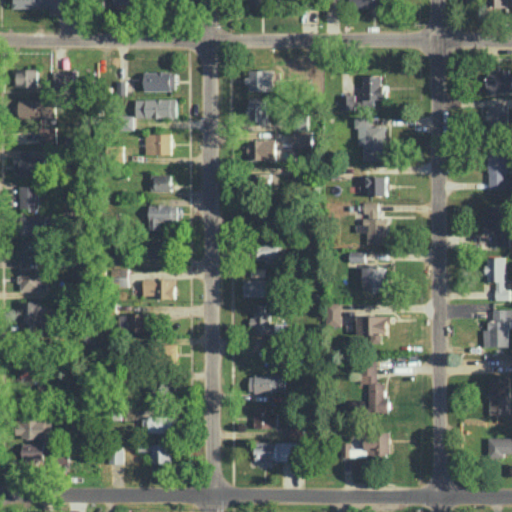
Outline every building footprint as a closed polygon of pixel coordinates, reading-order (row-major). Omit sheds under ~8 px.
[(13,0),(13,8),(75,8),(75,0),(13,0)] [(351,0),(352,8),(385,7),(385,0),(351,0)] [(15,86),(39,86),(38,68),(14,69),(15,86)] [(275,90),(275,69),(249,69),(250,90),(275,90)] [(511,91),(511,70),(500,71),(500,72),(487,73),(488,92),(511,91)] [(146,71),(146,90),(177,89),(177,71),(146,71)] [(383,74),(363,74),(364,99),(384,99),(383,74)] [(342,93),(341,109),(355,109),(356,93),(342,93)] [(57,118),(57,98),(20,98),(20,117),(57,118)] [(177,98),(137,98),(137,117),(178,116),(177,98)] [(268,122),(267,98),(250,99),(251,123),(268,122)] [(509,105),(489,105),(489,133),(509,132),(509,105)] [(364,159),(388,159),(387,124),(374,124),(373,116),(358,116),(358,144),(364,144),(364,159)] [(40,126),(41,143),(57,142),(57,126),(40,126)] [(294,147),(314,147),(313,130),(294,130),(294,147)] [(172,133),(146,133),(147,153),(172,153),(172,133)] [(249,159),(277,160),(277,139),(250,138),(249,159)] [(511,188),(511,175),(508,176),(508,148),(489,148),(489,189),(511,188)] [(15,176),(47,175),(46,155),(15,156),(15,176)] [(278,173),(253,172),(253,187),(278,187),(278,173)] [(152,190),(172,190),(172,173),(151,173),(152,190)] [(388,175),(367,175),(367,181),(361,181),(361,193),(388,193),(388,175)] [(39,184),(20,185),(21,207),(39,206),(39,184)] [(381,201),(365,201),(365,214),(381,215),(381,201)] [(150,204),(150,229),(160,228),(160,220),(180,220),(180,203),(150,204)] [(484,230),(496,230),(496,245),(509,246),(510,204),(488,204),(488,216),(484,216),(484,230)] [(19,234),(45,235),(46,215),(20,214),(19,234)] [(368,243),(389,243),(388,217),(364,217),(365,231),(368,231),(368,243)] [(39,239),(20,240),(21,260),(40,260),(39,239)] [(168,257),(168,239),(157,239),(157,245),(150,245),(150,257),(168,257)] [(265,263),(278,263),(279,245),(255,245),(254,259),(265,259),(265,263)] [(351,260),(367,261),(367,252),(351,252),(351,260)] [(497,298),(511,298),(511,287),(507,287),(507,256),(487,256),(487,280),(496,280),(497,298)] [(386,265),(361,266),(361,290),(387,290),(386,265)] [(42,267),(20,266),(20,290),(41,290),(42,267)] [(130,285),(129,267),(115,268),(116,285),(130,285)] [(251,269),(252,276),(267,275),(266,267),(251,269)] [(176,297),(176,278),(144,278),(145,294),(155,294),(155,298),(176,297)] [(244,295),(275,294),(275,279),(244,279),(244,295)] [(19,316),(22,316),(21,331),(41,331),(42,300),(19,300),(19,316)] [(342,301),(327,302),(328,325),(343,324),(342,301)] [(266,303),(255,303),(255,317),(250,317),(250,333),(284,334),(285,323),(271,322),(271,311),(266,311),(266,303)] [(511,307),(494,308),(494,319),(489,320),(489,328),(485,328),(485,346),(510,345),(510,321),(511,320),(511,307)] [(120,329),(130,329),(130,313),(119,314),(120,329)] [(148,331),(148,313),(131,313),(131,331),(148,331)] [(359,315),(358,334),(372,334),(372,342),(383,342),(383,333),(390,333),(390,315),(359,315)] [(168,361),(179,359),(176,341),(165,343),(168,361)] [(21,378),(40,378),(41,358),(22,358),(21,378)] [(370,382),(370,412),(389,412),(389,396),(386,396),(386,382),(378,382),(378,360),(362,360),(362,382),(370,382)] [(283,391),(283,374),(250,373),(250,391),(283,391)] [(511,376),(490,376),(491,414),(511,413),(511,376)] [(53,384),(39,384),(39,394),(53,395),(53,384)] [(255,427),(277,427),(276,406),(255,406),(255,427)] [(178,432),(178,416),(144,415),(144,431),(178,432)] [(53,436),(52,418),(16,419),(17,437),(53,436)] [(73,419),(72,430),(88,430),(89,420),(73,419)] [(390,431),(366,431),(367,454),(391,454),(390,431)] [(511,436),(490,436),(490,457),(504,456),(504,453),(511,452),(511,436)] [(301,441),(256,440),(255,461),(271,461),(271,459),(300,460),(301,441)] [(353,448),(353,441),(341,442),(342,456),(367,455),(366,448),(353,448)] [(45,442),(23,443),(23,460),(54,460),(54,450),(45,450),(45,442)] [(172,462),(172,443),(140,442),(140,450),(153,450),(153,462),(172,462)] [(124,462),(125,449),(110,448),(110,462),(124,462)]
